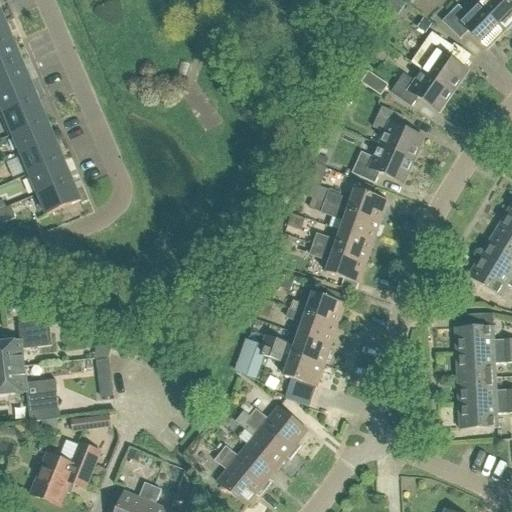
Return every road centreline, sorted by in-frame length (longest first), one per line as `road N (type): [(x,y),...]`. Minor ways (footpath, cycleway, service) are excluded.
road 1 (residential): [(375,440),(375,406),(426,237),(457,179),(511,108)]
road 2 (residential): [(44,0),(117,172),(121,199),(105,218),(52,242),(0,234)]
road 3 (residential): [(511,500),(375,440)]
